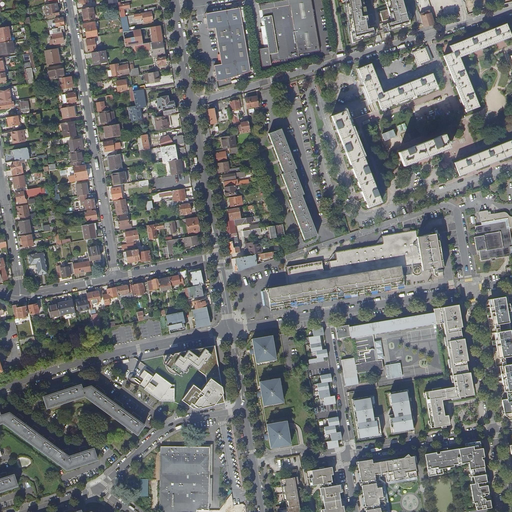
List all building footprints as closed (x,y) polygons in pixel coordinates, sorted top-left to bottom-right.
[(263,10),(265,9),(266,17),(264,17),(263,18),(262,19),(262,20),(262,21),(263,21),(263,22),(264,22),(266,22),(266,24),(265,25),(267,34),(264,35),(265,38),(267,37),(269,48),(260,50),(263,67),(272,66),(271,61),(300,56),(299,53),(319,50),(309,0),(287,0),(260,5),(261,10),(263,10)] [(347,0),(348,4),(349,12),(350,22),(352,42),(354,42),(360,40),(360,37),(362,37),(362,39),(374,34),(372,28),(369,29),(368,25),(375,21),(374,21),(373,21),(372,12),(373,12),(365,13),(363,5),(362,5),(361,0),(383,0),(384,0),(382,1),(384,8),(376,10),(378,19),(386,18),(391,22),(386,23),(388,29),(401,26),(400,23),(402,22),(402,25),(410,23),(409,18),(407,13),(407,11),(405,5),(403,0),(347,0)] [(419,12),(423,27),(434,24),(431,13),(430,13),(429,11),(426,12),(426,14),(422,16),(422,14),(422,13),(420,7),(418,0),(415,0),(417,4),(419,12)] [(120,18),(124,17),(123,11),(129,10),(128,4),(119,5),(119,3),(117,3),(120,18)] [(58,16),(56,4),(49,5),(44,6),(46,18),(58,16)] [(247,7),(240,8),(243,21),(249,20),(247,7)] [(92,8),(81,10),(83,21),(94,19),(92,8)] [(243,21),(240,8),(206,14),(209,29),(216,28),(222,64),(215,65),(218,81),(226,79),(251,71),(243,21)] [(148,13),(130,16),(131,21),(142,19),(143,24),(152,22),(151,13),(148,13)] [(122,33),(128,32),(126,17),(124,17),(120,18),(122,33)] [(63,19),(55,20),(55,24),(53,24),(52,26),(52,29),(54,30),(60,29),(60,27),(64,27),(63,19)] [(87,39),(97,37),(95,23),(83,25),(84,30),(85,30),(87,39)] [(376,26),(372,28),(374,34),(375,39),(375,41),(381,40),(379,36),(384,35),(385,39),(390,37),(388,29),(386,23),(381,25),(382,31),(378,32),(376,26)] [(444,56),(466,112),(479,107),(460,57),(511,36),(511,35),(507,23),(450,46),(453,52),(444,56)] [(159,26),(146,28),(149,43),(163,41),(159,26)] [(136,45),(149,43),(146,28),(128,32),(122,33),(125,47),(136,45)] [(63,43),(61,33),(55,34),(52,35),(53,41),(50,41),(50,45),(63,43)] [(85,41),(87,52),(93,51),(92,47),(95,46),(94,39),(85,41)] [(12,42),(0,43),(0,55),(14,53),(12,42)] [(430,57),(426,47),(413,53),(418,67),(422,66),(421,61),(430,57)] [(58,57),(57,49),(44,51),(46,66),(58,64),(57,57),(58,57)] [(105,51),(92,53),(94,65),(107,63),(105,51)] [(165,66),(164,63),(165,63),(164,58),(156,60),(157,64),(158,64),(159,67),(165,66)] [(112,77),(130,74),(128,65),(118,67),(118,64),(110,65),(112,77)] [(378,101),(382,109),(438,87),(433,74),(423,78),(383,93),(372,64),(358,69),(366,89),(369,95),(372,103),(376,101),(378,101)] [(61,79),(64,78),(62,66),(48,69),(50,80),(61,79)] [(34,83),(31,69),(26,70),(27,74),(24,75),(25,80),(28,79),(29,84),(34,83)] [(0,84),(6,83),(6,80),(5,78),(9,77),(9,79),(12,78),(11,72),(0,74),(0,84)] [(150,85),(159,83),(158,77),(159,76),(159,72),(148,74),(150,85)] [(71,77),(64,78),(61,79),(62,85),(60,86),(61,89),(63,89),(64,93),(72,92),(71,84),(72,83),(71,77)] [(125,81),(116,82),(118,93),(122,93),(121,91),(127,90),(125,81)] [(140,106),(145,105),(142,90),(133,92),(135,107),(140,106)] [(75,94),(62,96),(63,100),(66,100),(67,104),(68,104),(68,105),(71,105),(70,104),(77,102),(75,94)] [(162,109),(174,107),(173,103),(168,104),(167,97),(157,99),(158,104),(156,104),(157,110),(162,109)] [(245,99),(247,109),(259,106),(257,97),(245,99)] [(229,102),(233,125),(239,124),(239,119),(238,114),(237,110),(241,110),(239,100),(229,102)] [(27,102),(20,104),(22,113),(29,112),(27,102)] [(96,104),(98,112),(105,111),(104,103),(96,104)] [(65,108),(61,109),(63,119),(75,117),(74,107),(65,108)] [(131,122),(137,121),(135,107),(128,108),(131,122)] [(174,107),(162,109),(164,116),(170,114),(170,113),(174,112),(174,107)] [(217,138),(220,137),(215,108),(209,109),(211,124),(214,124),(215,131),(217,131),(217,133),(216,133),(217,138)] [(222,109),(222,111),(218,112),(219,120),(228,119),(227,108),(222,109)] [(112,111),(99,113),(101,125),(113,123),(112,111)] [(332,116),(368,207),(381,202),(364,159),(345,111),(332,116)] [(17,116),(5,118),(6,127),(18,125),(17,116)] [(170,121),(170,118),(155,123),(156,124),(156,130),(168,127),(167,121),(170,121)] [(74,131),(72,122),(57,124),(58,130),(60,130),(60,132),(63,131),(64,138),(76,136),(76,131),(74,131)] [(250,132),(249,122),(241,123),(241,125),(240,125),(240,129),(242,129),(242,131),(243,131),(243,133),(250,132)] [(111,138),(119,136),(117,125),(102,127),(103,132),(105,132),(106,139),(111,138)] [(285,137),(281,129),(270,133),(269,134),(272,142),(274,148),(279,160),(280,163),(284,173),(282,174),(282,175),(286,185),(289,193),(292,200),(290,200),(292,207),(294,211),(299,225),(301,229),(305,240),(317,235),(302,195),(305,195),(295,169),(297,168),(285,137)] [(394,129),(382,133),(385,141),(397,136),(394,129)] [(7,148),(18,146),(17,136),(18,136),(17,131),(4,134),(7,148)] [(148,135),(141,136),(144,150),(150,149),(148,135)] [(177,141),(176,141),(176,144),(185,143),(183,135),(176,137),(177,141)] [(230,148),(236,147),(234,135),(222,137),(223,150),(230,148)] [(444,135),(398,153),(404,166),(450,148),(444,135)] [(21,146),(35,143),(33,137),(20,139),(21,146)] [(511,139),(455,163),(460,176),(511,155),(511,139)] [(70,152),(82,150),(80,140),(69,142),(70,152)] [(109,156),(116,155),(113,141),(104,142),(106,157),(109,156)] [(170,161),(177,160),(175,145),(161,147),(164,162),(170,161)] [(14,158),(15,162),(23,161),(30,160),(28,148),(13,151),(11,152),(12,155),(14,156),(15,156),(15,158),(14,158)] [(72,163),(81,162),(84,161),(82,150),(70,152),(72,163)] [(217,163),(227,161),(226,157),(221,158),(220,156),(223,155),(222,152),(216,153),(217,163)] [(120,154),(116,155),(109,156),(111,171),(123,170),(120,154)] [(183,174),(181,159),(177,160),(170,161),(172,176),(183,174)] [(7,174),(22,169),(21,164),(24,163),(23,161),(15,162),(13,163),(13,166),(11,166),(12,171),(6,172),(7,174)] [(86,165),(82,165),(74,167),(76,182),(89,180),(86,165)] [(16,192),(26,190),(25,182),(39,180),(38,176),(50,174),(49,171),(42,173),(34,174),(13,177),(16,192)] [(243,171),(240,172),(229,174),(222,175),(223,180),(233,178),(232,176),(235,175),(236,176),(244,175),(243,171)] [(115,186),(127,184),(125,172),(113,174),(115,186)] [(79,196),(80,196),(87,195),(89,195),(87,183),(77,185),(79,196)] [(58,185),(52,186),(55,201),(60,200),(59,194),(57,195),(56,190),(58,190),(58,185)] [(235,185),(225,187),(226,196),(236,194),(235,189),(236,189),(235,185)] [(43,187),(26,190),(16,192),(17,202),(19,202),(19,204),(27,202),(27,200),(26,200),(25,199),(26,199),(28,199),(28,196),(44,194),(43,187)] [(122,198),(121,188),(120,188),(111,189),(113,200),(122,198)] [(184,189),(159,193),(160,197),(173,195),(174,201),(186,199),(184,189)] [(86,210),(96,208),(94,199),(88,200),(87,195),(80,196),(81,206),(85,206),(86,210)] [(241,196),(229,198),(231,206),(242,204),(241,196)] [(128,214),(126,199),(115,201),(118,216),(128,214)] [(190,203),(180,205),(181,215),(191,213),(190,203)] [(18,208),(19,211),(19,214),(20,218),(21,218),(22,222),(29,220),(36,219),(35,214),(30,215),(28,205),(18,207),(18,208)] [(234,220),(240,218),(239,209),(240,208),(240,207),(228,209),(230,220),(234,220)] [(90,212),(90,210),(88,211),(88,212),(85,213),(87,220),(98,218),(96,211),(92,212),(90,212)] [(480,254),(481,261),(490,259),(489,258),(495,257),(495,258),(504,257),(511,256),(510,253),(511,252),(511,245),(511,246),(510,230),(511,229),(511,217),(509,216),(507,214),(505,212),(490,214),(490,212),(487,212),(487,210),(479,212),(481,225),(475,226),(476,236),(474,237),(476,251),(479,250),(480,254)] [(120,231),(133,228),(132,224),(129,224),(128,215),(118,217),(120,231)] [(200,232),(197,217),(177,221),(178,227),(183,226),(185,228),(188,228),(189,234),(200,232)] [(234,220),(235,225),(253,222),(252,217),(240,218),(234,220)] [(31,233),(29,220),(22,222),(19,222),(22,234),(31,233)] [(236,232),(235,225),(234,220),(230,220),(225,221),(231,254),(240,252),(236,232)] [(174,221),(163,223),(164,228),(165,229),(167,229),(166,226),(170,225),(172,234),(176,233),(174,221)] [(153,230),(156,230),(164,228),(163,223),(156,224),(147,226),(150,239),(155,238),(153,230)] [(84,226),(86,240),(95,239),(93,229),(94,229),(94,224),(84,226)] [(283,224),(276,225),(269,227),(270,234),(265,235),(266,239),(276,237),(275,233),(284,232),(283,224)] [(263,228),(243,231),(244,237),(261,234),(260,231),(263,230),(263,228)] [(132,240),(140,239),(138,231),(126,233),(128,243),(132,243),(132,240)] [(293,267),(296,285),(403,267),(412,265),(422,264),(417,237),(416,231),(403,233),(399,234),(385,236),(378,245),(339,252),(332,261),(293,267)] [(417,237),(422,264),(422,270),(433,269),(442,267),(444,267),(439,240),(438,234),(417,237)] [(33,246),(32,235),(22,236),(22,239),(21,239),(22,245),(23,245),(23,247),(20,247),(21,251),(27,250),(26,247),(33,246)] [(183,238),(184,247),(199,244),(197,236),(183,238)] [(174,240),(172,240),(167,241),(168,248),(169,255),(174,254),(173,245),(175,245),(174,240)] [(258,254),(260,254),(259,244),(254,245),(253,242),(245,244),(246,248),(249,247),(250,256),(255,255),(258,254)] [(141,261),(141,262),(151,260),(150,251),(145,252),(144,246),(141,247),(138,247),(139,250),(141,261)] [(93,261),(100,260),(100,258),(101,257),(101,254),(99,253),(98,247),(88,249),(90,261),(93,261)] [(128,263),(141,261),(139,250),(125,252),(126,257),(125,258),(126,262),(128,263)] [(38,275),(47,273),(44,253),(29,255),(31,265),(37,264),(38,275)] [(238,271),(257,265),(255,255),(250,256),(246,257),(236,258),(238,271)] [(72,258),(73,263),(75,274),(91,271),(90,262),(78,264),(77,257),(72,258)] [(0,272),(2,280),(3,281),(8,279),(4,266),(6,266),(3,259),(0,259),(0,272)] [(75,274),(73,263),(69,263),(69,267),(61,269),(62,272),(61,272),(60,266),(56,267),(58,279),(71,277),(71,275),(75,274)] [(413,276),(412,265),(403,267),(296,285),(264,290),(267,305),(273,308),(406,285),(405,277),(413,276)] [(201,285),(204,284),(201,271),(191,273),(194,287),(201,285)] [(170,278),(171,286),(184,283),(182,276),(178,277),(176,277),(170,278)] [(172,289),(171,286),(170,278),(159,280),(160,288),(161,291),(172,289)] [(153,290),(160,288),(159,280),(158,279),(154,280),(154,281),(151,281),(147,282),(147,283),(149,290),(153,289),(153,290)] [(145,291),(149,290),(147,283),(133,286),(135,296),(145,294),(145,291)] [(130,300),(134,299),(131,285),(116,288),(118,297),(120,303),(122,302),(121,296),(128,294),(130,300)] [(192,299),(203,296),(201,285),(194,287),(190,287),(189,288),(192,299)] [(109,299),(118,297),(116,288),(107,290),(108,294),(103,296),(105,305),(110,304),(109,299)] [(87,294),(89,304),(101,302),(99,291),(87,294)] [(510,342),(511,341),(511,331),(509,312),(505,313),(504,309),(511,307),(509,296),(490,299),(487,305),(490,326),(495,325),(498,340),(499,347),(497,347),(494,348),(495,353),(500,352),(504,374),(505,381),(503,381),(500,382),(501,386),(506,385),(507,392),(511,391),(511,345),(510,346),(510,342)] [(196,309),(208,307),(206,299),(194,302),(196,309)] [(73,301),(67,302),(67,303),(58,306),(59,307),(61,316),(76,313),(73,301)] [(29,306),(30,315),(39,313),(38,304),(29,306)] [(13,306),(15,319),(19,318),(19,319),(28,317),(26,307),(17,309),(16,305),(13,306)] [(51,318),(61,316),(59,307),(58,306),(58,305),(48,307),(51,318)] [(450,388),(451,398),(473,395),(457,305),(434,309),(435,313),(437,324),(444,323),(447,337),(445,337),(446,347),(448,346),(451,359),(449,360),(450,368),(452,368),(453,374),(454,376),(452,376),(453,383),(455,382),(456,387),(450,388)] [(196,328),(211,325),(208,307),(196,309),(192,310),(196,328)] [(139,322),(148,320),(147,317),(141,318),(141,316),(143,316),(142,311),(137,313),(139,322)] [(350,327),(352,337),(352,338),(356,338),(360,359),(356,360),(355,357),(342,359),(346,385),(359,383),(358,373),(385,369),(383,360),(378,361),(374,335),(437,324),(435,313),(350,327)] [(338,339),(352,337),(350,327),(350,325),(336,327),(338,339)] [(324,335),(322,327),(312,329),(313,337),(309,337),(311,352),(316,351),(317,359),(308,360),(309,364),(324,361),(323,358),(328,357),(326,349),(322,350),(320,336),(324,335)] [(252,349),(253,354),(253,356),(255,355),(256,363),(276,360),(273,336),(252,339),(254,348),(252,348),(252,349)] [(21,346),(36,343),(35,341),(35,338),(20,341),(20,344),(21,346)] [(222,386),(215,346),(205,348),(190,350),(187,351),(174,354),(171,354),(164,356),(165,362),(166,366),(167,368),(167,370),(168,371),(170,373),(172,374),(175,375),(179,375),(181,377),(185,372),(191,364),(193,365),(199,370),(206,375),(207,383),(202,390),(193,384),(182,400),(189,406),(193,409),(198,409),(214,405),(224,403),(223,394),(222,386)] [(386,364),(388,379),(403,376),(401,362),(386,364)] [(174,402),(175,388),(175,385),(172,385),(156,373),(153,377),(144,371),(142,373),(146,376),(143,381),(139,378),(134,374),(133,374),(130,375),(129,376),(128,378),(128,379),(129,381),(130,383),(131,384),(139,387),(139,386),(160,401),(174,402)] [(332,382),(331,374),(320,376),(321,384),(317,384),(319,398),(324,398),(325,405),(333,404),(336,404),(334,396),(330,397),(327,382),(332,382)] [(259,392),(260,398),(260,399),(262,399),(263,406),(284,403),(280,379),(259,383),(261,391),(259,391),(259,392)] [(85,396),(137,435),(145,426),(139,422),(141,420),(139,418),(135,415),(136,414),(131,411),(129,414),(123,410),(125,407),(122,406),(119,403),(120,402),(115,398),(113,402),(105,396),(106,394),(104,392),(100,389),(101,388),(97,385),(95,388),(92,386),(82,389),(81,385),(77,386),(77,383),(74,384),(70,386),(69,384),(64,386),(65,390),(59,392),(58,390),(55,391),(51,392),(50,391),(46,392),(47,396),(44,397),(47,409),(85,396)] [(442,400),(451,398),(450,388),(425,392),(431,428),(450,425),(448,416),(444,416),(442,400)] [(393,432),(415,429),(408,390),(391,392),(395,414),(390,415),(393,432)] [(353,399),(360,438),(382,434),(379,417),(374,418),(371,396),(353,399)] [(511,398),(502,400),(504,415),(511,414),(511,415),(511,398)] [(47,441),(37,433),(38,432),(37,429),(38,429),(37,428),(35,429),(34,427),(33,429),(32,428),(31,429),(21,421),(22,420),(23,418),(22,416),(19,417),(18,416),(17,417),(16,417),(10,412),(1,415),(0,412),(0,423),(3,423),(67,470),(97,460),(93,449),(87,451),(87,449),(85,447),(83,447),(82,450),(81,450),(82,451),(80,452),(81,453),(69,457),(68,457),(69,455),(69,453),(69,451),(66,452),(65,451),(64,452),(63,452),(53,445),(54,443),(54,441),(53,440),(53,439),(50,441),(50,439),(49,441),(48,440),(47,441)] [(339,424),(338,417),(327,418),(328,426),(324,427),(325,434),(329,433),(331,441),(326,442),(328,449),(338,447),(337,440),(341,439),(340,431),(336,432),(334,425),(339,424)] [(266,433),(267,440),(269,439),(270,448),(291,445),(288,428),(287,424),(287,421),(266,424),(268,432),(266,433)] [(479,443),(482,448),(480,439),(479,439),(468,441),(468,445),(479,443)] [(482,460),(481,455),(481,454),(479,453),(479,449),(482,448),(479,443),(468,445),(466,445),(460,446),(463,460),(464,460),(464,461),(468,460),(470,460),(470,463),(469,463),(471,472),(472,472),(472,475),(471,475),(472,483),(470,483),(473,499),(475,498),(475,501),(477,510),(491,507),(491,501),(489,501),(488,496),(488,495),(489,495),(488,487),(486,487),(485,484),(486,484),(485,480),(487,480),(486,475),(484,475),(484,473),(486,473),(484,460),(482,460)] [(458,461),(463,460),(460,446),(447,448),(444,449),(444,452),(440,452),(437,453),(436,451),(425,452),(429,475),(444,472),(443,467),(451,465),(450,463),(454,463),(458,462),(458,461)] [(196,511),(197,509),(210,510),(210,447),(161,447),(161,450),(159,450),(159,452),(161,452),(159,511),(196,511)] [(414,456),(373,463),(372,459),(358,462),(366,511),(384,511),(379,483),(376,484),(375,477),(382,476),(383,482),(417,476),(414,456)] [(322,510),(322,511),(346,511),(346,506),(342,507),(339,493),(344,492),(342,484),(332,486),(330,476),(333,475),(332,468),(309,471),(312,487),(321,485),(325,510),(322,510)] [(291,478),(281,479),(285,501),(287,501),(288,511),(300,511),(296,484),(299,484),(297,469),(290,470),(291,478)] [(0,492),(17,486),(16,482),(14,477),(14,475),(7,477),(7,475),(5,474),(4,473),(3,473),(2,476),(1,476),(2,478),(0,478),(1,479),(0,479),(0,492)]
